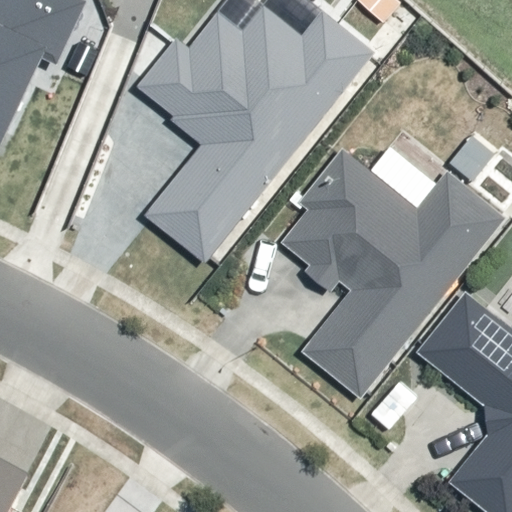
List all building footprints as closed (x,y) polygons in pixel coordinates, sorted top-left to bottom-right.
[(0,0),(0,146),(11,152),(55,57),(68,63),(97,0),(0,0)] [(209,143),(147,215),(209,263),(377,55),(327,13),(306,39),(266,7),(244,34),(220,14),(193,49),(181,39),(141,87),(209,143)] [(353,292),(306,352),(365,400),(509,220),(452,173),(422,210),(348,151),(306,202),(314,210),(290,242),(353,292)] [(494,436),(454,482),(489,511),(511,511),(511,328),(471,294),(423,352),(489,407),(494,436)] [(0,511),(16,511),(33,481),(0,461),(0,511)]
